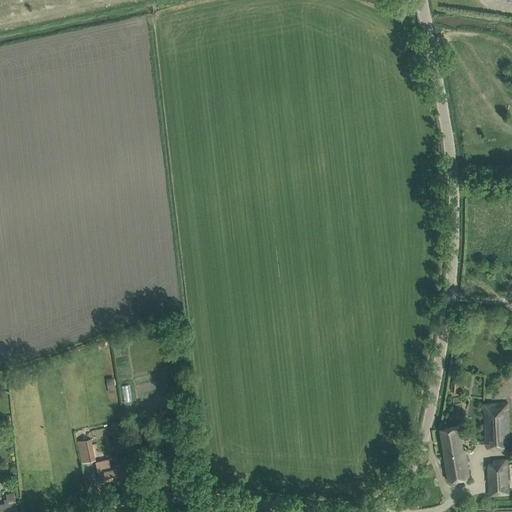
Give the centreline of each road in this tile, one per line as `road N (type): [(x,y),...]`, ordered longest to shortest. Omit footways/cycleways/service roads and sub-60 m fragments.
road 1 (tertiary): [(378,511),(412,467),(426,428),(454,239),(448,138),(422,0)]
road 2 (tertiary): [(96,511),(172,497),(333,511)]
